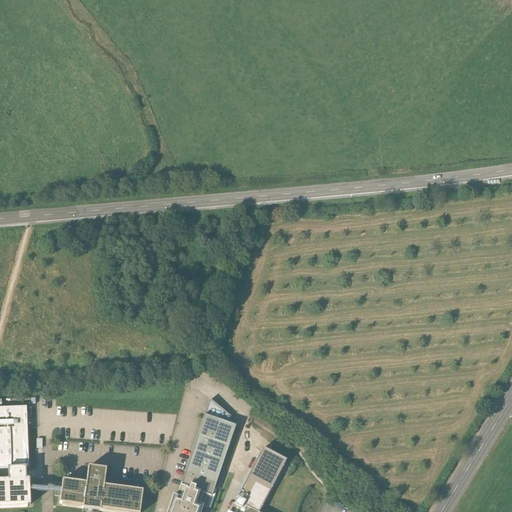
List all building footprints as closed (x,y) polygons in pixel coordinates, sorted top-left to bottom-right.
[(183,481),(214,492),(237,422),(208,397),(181,480),(183,481)] [(0,471),(8,471),(8,480),(26,479),(25,469),(28,469),(26,410),(0,410),(0,471)] [(263,450),(238,499),(247,503),(244,507),(253,511),(260,511),(287,463),(263,450)] [(62,481),(59,505),(88,509),(109,511),(140,511),(143,491),(103,485),(105,470),(88,467),(85,484),(62,481)] [(8,480),(0,480),(0,507),(30,507),(30,479),(26,479),(8,480)] [(166,511),(201,511),(203,506),(206,507),(209,508),(214,492),(183,481),(181,488),(178,496),(174,494),(166,511)] [(253,511),(244,507),(247,503),(238,499),(230,511),(253,511)]
